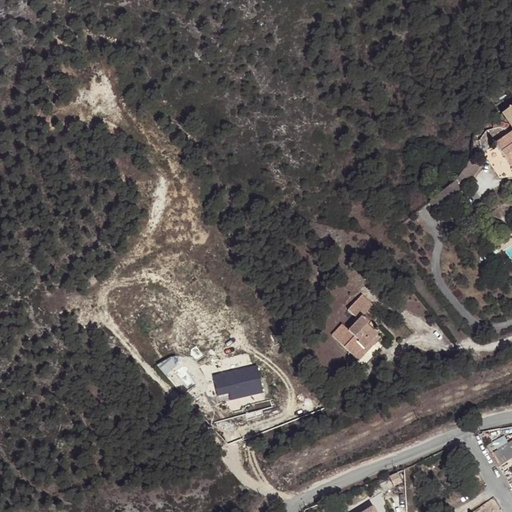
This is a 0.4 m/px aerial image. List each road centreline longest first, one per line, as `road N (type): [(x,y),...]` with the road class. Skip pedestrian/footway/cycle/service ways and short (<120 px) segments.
road 1 (track): [(111,326),(233,467),(297,499)]
road 2 (unclassified): [(289,511),(307,491),(464,430)]
road 3 (track): [(231,342),(279,371),(291,395),(284,415),(235,434),(233,467)]
